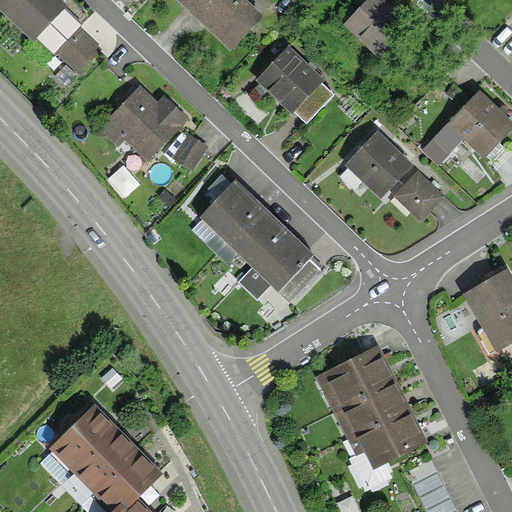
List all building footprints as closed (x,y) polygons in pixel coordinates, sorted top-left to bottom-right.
[(53,53),(74,31),(80,25),(53,0),(0,0),(0,1),(0,7),(51,56),(53,53)] [(231,0),(190,0),(185,7),(226,46),(251,19),(231,0)] [(376,60),(406,30),(376,0),(366,0),(341,25),(376,60)] [(74,31),(53,53),(76,75),(98,52),(74,31)] [(301,125),(331,95),(286,50),(256,80),(301,125)] [(182,120),(165,104),(157,113),(136,93),(101,131),(114,143),(121,135),(146,159),(182,120)] [(481,160),(511,130),(476,95),(446,125),(481,160)] [(381,199),(408,170),(371,136),(345,165),(381,199)] [(186,170),(201,150),(186,140),(172,160),(186,170)] [(226,247),(260,210),(221,174),(201,195),(211,204),(197,220),(226,247)] [(418,220),(438,198),(414,177),(402,190),(416,203),(408,211),(418,220)] [(226,247),(252,271),(286,234),(260,210),(226,247)] [(286,234),(252,271),(287,303),(317,270),(308,262),(311,258),(286,234)] [(496,350),(511,340),(511,294),(501,275),(466,295),(496,350)] [(342,410),(390,385),(372,350),(324,375),(342,410)] [(390,385),(342,410),(355,435),(403,410),(390,385)] [(403,410),(355,435),(373,469),(421,445),(403,410)] [(112,433),(91,411),(76,425),(71,420),(60,431),(66,438),(53,451),(72,471),(112,433)] [(112,433),(72,471),(95,494),(135,456),(112,433)] [(135,456),(95,494),(80,508),(83,511),(119,511),(131,500),(155,477),(135,456)] [(420,511),(454,511),(426,461),(400,475),(420,511)] [(142,511),(131,500),(119,511),(142,511)]
